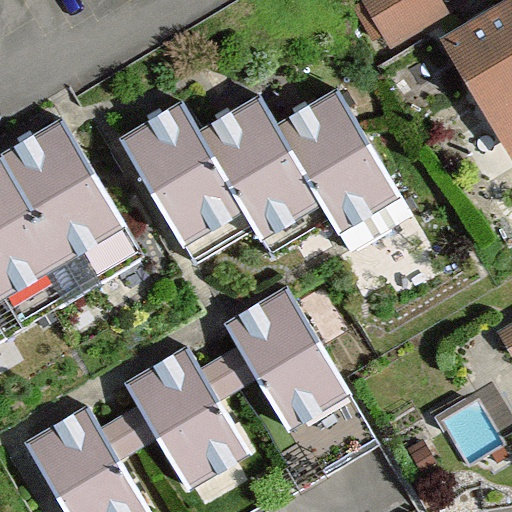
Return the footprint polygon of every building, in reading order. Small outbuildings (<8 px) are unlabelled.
[(449,18),(439,0),(362,0),(387,49),(449,18)] [(511,0),(506,0),(455,29),(441,36),(511,164),(511,0)] [(339,98),(277,130),(332,234),(346,260),(408,228),(339,98)] [(262,101),(203,131),(257,233),(273,265),(332,234),(277,130),(262,101)] [(189,105),(127,137),(195,266),(257,233),(203,131),(189,105)] [(69,120),(1,158),(63,270),(131,232),(69,120)] [(1,158),(0,159),(0,297),(3,303),(63,270),(1,158)] [(359,403),(296,292),(231,329),(293,440),(359,403)] [(258,460),(197,350),(131,387),(193,497),(258,460)] [(144,511),(91,416),(26,453),(58,511),(144,511)]
